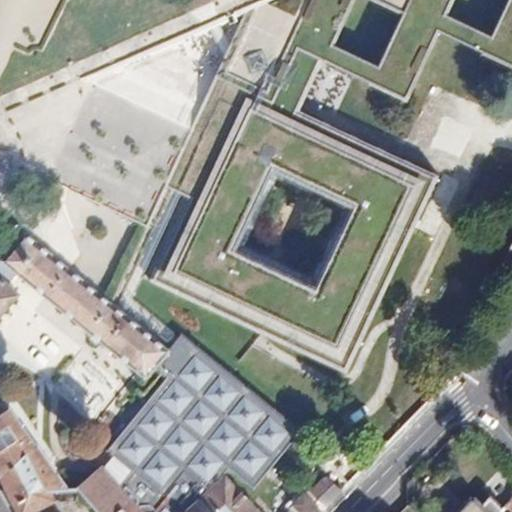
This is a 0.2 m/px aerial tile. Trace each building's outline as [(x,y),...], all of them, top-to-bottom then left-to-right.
[(511,0),(263,0),(235,12),(165,187),(188,198),(149,281),(347,374),(439,176),(297,110),(321,60),(325,62),(333,46),(354,0),(370,0),(403,15),(378,67),(370,83),(406,100),(438,33),(446,16),(453,0),(508,0),(491,37),(483,54),(511,67),(511,0)] [(483,54),(491,37),(446,16),(438,33),(483,54)] [(378,67),(333,46),(325,62),(370,83),(378,67)] [(1,261),(0,262),(0,277),(8,284),(15,272),(146,379),(154,368),(166,378),(107,451),(132,471),(119,486),(101,466),(76,488),(97,511),(321,511),(343,491),(325,478),(306,497),(304,494),(293,505),(296,507),(290,511),(258,511),(225,477),(221,480),(221,479),(229,468),(254,489),(302,431),(181,333),(167,350),(25,234),(1,261)] [(0,317),(20,295),(8,284),(0,277),(0,317)] [(88,420),(126,386),(100,357),(70,383),(74,387),(65,395),(88,420)] [(0,474),(29,462),(47,490),(69,488),(37,443),(35,445),(10,409),(1,415),(0,413),(0,474)] [(0,475),(18,511),(30,511),(54,500),(47,490),(29,462),(0,474),(0,475)] [(502,511),(506,508),(503,507),(502,508),(490,497),(483,504),(475,497),(470,497),(454,511),(502,511)]
